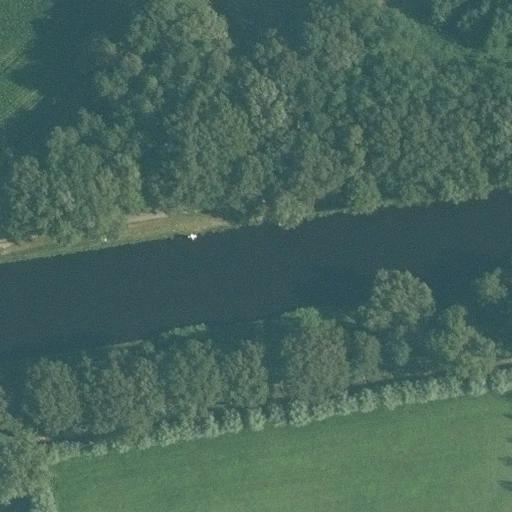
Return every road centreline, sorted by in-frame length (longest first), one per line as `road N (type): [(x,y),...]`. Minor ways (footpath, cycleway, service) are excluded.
road 1 (track): [(0,394),(511,315)]
road 2 (unclassified): [(0,231),(511,155)]
road 3 (track): [(209,202),(209,187),(289,114),(383,0)]
